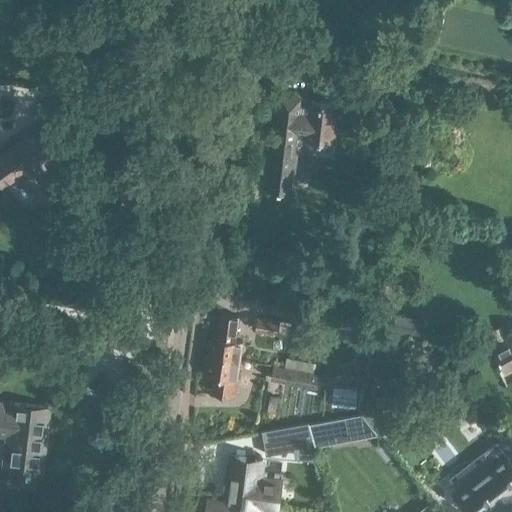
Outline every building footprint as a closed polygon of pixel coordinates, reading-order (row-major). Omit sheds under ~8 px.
[(119,13),(69,7),(67,32),(117,38),(119,13)] [(403,48),(386,46),(384,58),(402,60),(403,48)] [(299,63),(309,63),(309,65),(315,65),(315,55),(299,54),(299,63)] [(272,166),(269,166),(266,192),(291,194),(291,188),(288,188),(289,174),(292,174),(294,156),(291,155),(294,132),(307,134),(306,140),(332,142),(336,112),(347,113),(350,89),(364,91),(363,96),(375,98),(376,93),(377,93),(380,70),(341,66),(337,102),(310,99),(308,114),(297,113),(299,98),(277,96),(275,112),(277,112),(272,166)] [(43,204),(64,189),(44,160),(63,147),(45,120),(0,150),(0,180),(4,187),(22,175),(43,204)] [(404,200),(404,202),(402,210),(410,211),(412,202),(404,200)] [(208,336),(206,355),(238,359),(240,341),(232,339),(236,317),(220,315),(217,337),(208,336)] [(255,330),(278,333),(280,319),(257,315),(255,330)] [(396,348),(399,332),(370,327),(368,343),(396,348)] [(511,332),(508,335),(509,337),(494,345),(506,368),(511,365),(511,332)] [(466,372),(472,349),(462,346),(456,370),(466,372)] [(238,359),(206,355),(203,373),(212,375),(210,391),(233,394),(238,359)] [(317,388),(320,373),(273,364),(271,379),(317,388)] [(327,375),(320,374),(319,381),(326,382),(327,375)] [(267,410),(276,412),(278,396),(270,394),(267,410)] [(11,404),(0,402),(0,433),(8,435),(4,466),(39,470),(46,406),(11,402),(11,404)] [(309,422),(315,444),(315,445),(379,433),(362,412),(309,422)] [(262,429),(266,453),(294,448),(315,444),(309,422),(309,421),(262,429)] [(227,456),(222,500),(250,502),(271,503),(274,475),(254,473),(254,457),(227,456)] [(511,500),(511,459),(506,463),(502,456),(483,465),(488,474),(471,483),(488,509),(503,499),(506,504),(511,500)] [(249,511),(250,502),(222,500),(202,498),(200,511),(249,511)]
